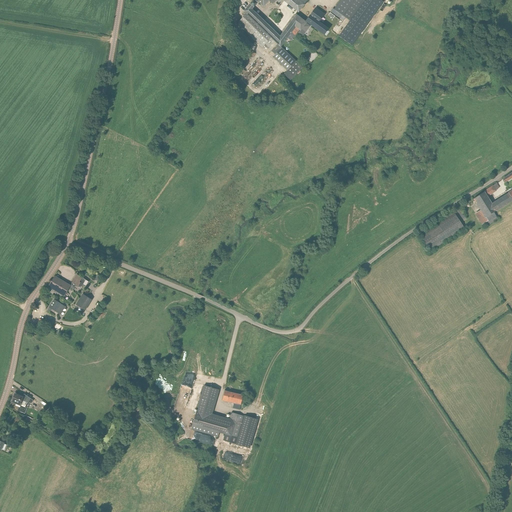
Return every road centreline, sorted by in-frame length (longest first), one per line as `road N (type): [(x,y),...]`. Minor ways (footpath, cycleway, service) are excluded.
road 1 (unclassified): [(67,242),(269,329),(293,331),(410,231),(511,167)]
road 2 (tertiary): [(67,242),(120,0)]
road 3 (tertiary): [(0,408),(26,309),(67,242)]
